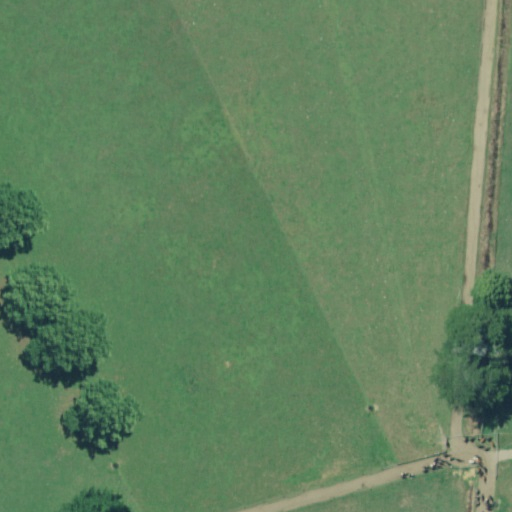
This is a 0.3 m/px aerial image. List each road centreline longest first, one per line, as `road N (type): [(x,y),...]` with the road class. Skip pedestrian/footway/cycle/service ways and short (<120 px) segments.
road 1 (track): [(492,462),(491,0)]
road 2 (track): [(492,462),(303,511)]
